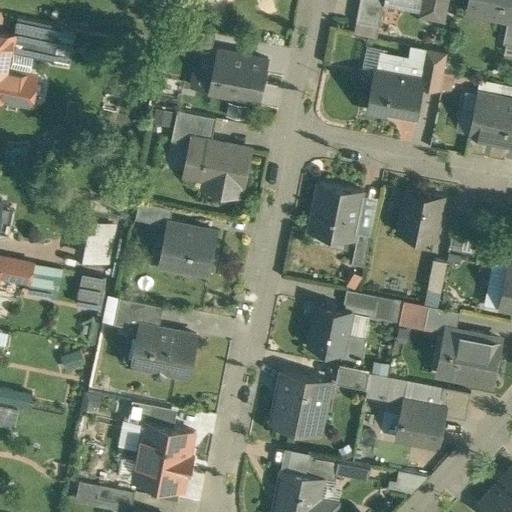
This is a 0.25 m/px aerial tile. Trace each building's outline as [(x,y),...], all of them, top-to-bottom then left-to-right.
[(384,0),(359,0),(356,21),(379,26),(384,0)] [(445,0),(424,0),(422,13),(442,18),(445,0)] [(511,0),(469,0),(469,2),(488,6),(486,16),(507,20),(511,20),(511,0)] [(60,26),(17,17),(16,18),(23,19),(19,37),(14,36),(11,51),(53,60),(60,26)] [(511,20),(507,20),(503,42),(511,44),(511,20)] [(215,34),(186,28),(182,44),(212,50),(215,34)] [(14,36),(0,32),(0,96),(5,98),(7,101),(18,103),(22,101),(27,102),(33,75),(8,70),(6,67),(9,51),(11,51),(14,36)] [(410,57),(383,52),(380,68),(419,76),(420,70),(424,47),(412,44),(410,57)] [(448,51),(424,47),(420,70),(430,72),(428,85),(441,87),(448,51)] [(246,54),(218,48),(213,74),(219,75),(216,90),(210,89),(209,90),(259,100),(268,58),(267,58),(266,60),(246,56),(246,54)] [(380,68),(375,68),(367,110),(386,113),(388,107),(417,112),(424,77),(419,76),(380,68)] [(511,84),(480,79),(478,90),(511,97),(511,84)] [(511,97),(478,90),(470,89),(466,108),(474,110),(469,134),(511,141),(511,97)] [(229,100),(226,113),(246,117),(248,105),(229,100)] [(216,116),(178,109),(171,139),(191,143),(193,136),(211,140),(216,116)] [(211,140),(193,136),(191,143),(186,173),(221,180),(219,188),(241,192),(250,147),(211,140)] [(363,189),(320,181),(310,229),(329,233),(330,228),(351,231),(350,237),(352,238),(358,208),(359,208),(363,189)] [(444,195),(406,188),(398,232),(435,239),(444,195)] [(173,208),(139,201),(135,218),(167,225),(168,220),(170,220),(173,208)] [(91,215),(82,256),(107,261),(116,220),(91,215)] [(170,220),(168,220),(167,225),(163,244),(169,245),(165,263),(160,261),(159,263),(208,273),(217,230),(170,220)] [(371,234),(358,231),(352,263),(365,265),(371,234)] [(461,259),(461,250),(479,250),(479,235),(449,234),(448,259),(461,259)] [(511,242),(482,236),(479,251),(511,257),(511,242)] [(33,263),(0,255),(0,276),(29,282),(33,263)] [(447,260),(433,258),(427,289),(441,291),(447,260)] [(54,267),(33,263),(29,282),(28,291),(49,295),(54,267)] [(511,263),(510,263),(501,306),(511,308),(511,263)] [(105,278),(83,273),(77,305),(98,309),(105,278)] [(378,294),(346,288),(344,302),(346,303),(345,308),(351,310),(351,312),(373,316),(374,308),(375,309),(378,294)] [(393,297),(378,294),(375,309),(374,308),(373,316),(389,319),(393,297)] [(163,305),(120,297),(114,323),(115,323),(116,320),(141,324),(141,323),(159,326),(163,305)] [(345,308),(317,303),(313,323),(312,323),(308,344),(342,351),(342,354),(360,358),(365,336),(346,332),(351,312),(351,310),(345,308)] [(460,310),(428,304),(424,324),(447,329),(447,327),(456,329),(460,310)] [(159,326),(141,323),(141,324),(116,320),(115,323),(140,328),(133,364),(188,375),(196,334),(159,326)] [(500,338),(456,329),(447,327),(447,329),(443,349),(449,350),(445,372),(439,371),(438,373),(491,383),(500,338)] [(370,372),(339,366),(335,383),(367,389),(370,372)] [(330,380),(283,371),(272,422),(319,431),(330,380)] [(443,386),(370,372),(367,389),(366,395),(403,402),(403,399),(440,406),(443,386)] [(0,401),(30,403),(31,389),(0,386),(0,401)] [(471,391),(443,386),(440,406),(446,407),(445,415),(465,419),(471,391)] [(440,406),(403,399),(403,402),(396,437),(439,445),(443,425),(437,423),(439,414),(445,415),(446,407),(440,406)] [(172,407),(133,400),(129,420),(146,423),(146,422),(168,426),(172,407)] [(168,426),(146,422),(146,423),(135,478),(182,487),(193,431),(168,426)] [(340,458),(308,451),(304,473),(321,477),(321,478),(335,480),(340,458)] [(391,487),(417,491),(420,473),(394,468),(391,487)] [(511,511),(511,468),(500,482),(499,481),(478,503),(488,511),(511,511)] [(304,473),(284,469),(280,488),(282,488),(277,511),(334,511),(336,503),(317,500),(321,478),(321,477),(304,473)] [(135,491),(100,484),(97,497),(132,505),(135,491)]
